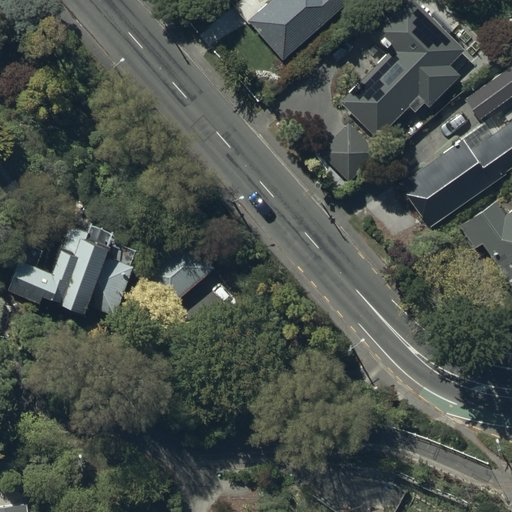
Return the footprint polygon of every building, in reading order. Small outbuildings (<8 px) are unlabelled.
[(271,0),(247,21),(282,61),(349,0),(271,0)] [(463,49),(412,0),(401,0),(369,33),(389,52),(340,103),(354,117),(319,153),(349,182),(384,147),(377,140),(409,107),(416,113),(424,104),(429,108),(460,76),(448,65),(463,49)] [(511,63),(464,99),(480,121),(511,97),(511,63)] [(462,140),(398,185),(429,228),(506,174),(505,172),(511,167),(511,121),(470,151),(462,140)] [(511,208),(503,214),(493,199),(458,223),(473,244),(481,239),(511,284),(511,208)] [(87,230),(70,224),(51,273),(19,260),(7,291),(40,304),(42,299),(82,314),(86,305),(114,316),(133,266),(129,265),(135,250),(111,240),(113,233),(89,224),(87,230)] [(174,303),(214,268),(183,233),(143,268),(174,303)] [(384,511),(377,491),(316,511),(384,511)] [(27,511),(25,500),(0,503),(0,511),(27,511)]
